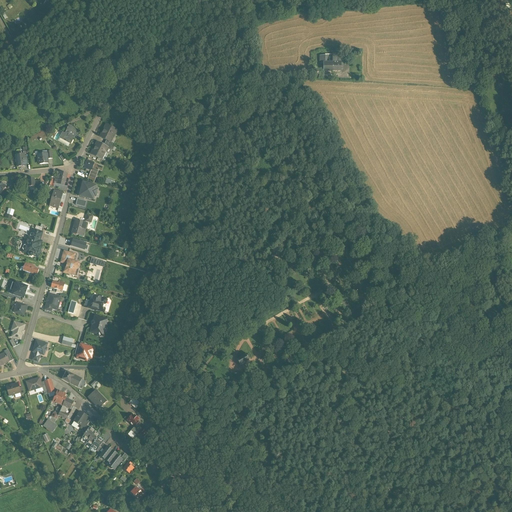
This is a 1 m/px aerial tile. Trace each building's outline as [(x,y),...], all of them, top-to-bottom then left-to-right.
[(341,53),(333,53),(333,61),(341,61),(341,53)] [(341,61),(333,61),(333,63),(333,70),(341,70),(341,61)] [(329,63),(329,62),(325,62),(325,63),(323,63),(323,70),(333,70),(333,63),(329,63)] [(117,131),(106,125),(100,137),(107,140),(111,142),(117,131)] [(79,131),(69,126),(62,140),(71,144),(76,134),(77,135),(79,131)] [(97,142),(91,154),(101,159),(107,148),(108,147),(104,146),(97,142)] [(47,154),(43,155),(42,156),(38,156),(39,161),(40,164),(48,163),(48,159),(47,154)] [(23,155),(16,156),(17,160),(16,161),(16,163),(17,164),(18,167),(25,166),(23,155)] [(95,163),(87,160),(84,167),(91,170),(92,170),(95,163)] [(104,166),(95,163),(92,170),(91,170),(90,173),(97,176),(99,170),(102,171),(104,166)] [(68,174),(60,172),(58,180),(59,180),(66,182),(68,174)] [(97,176),(90,173),(87,181),(94,182),(97,176)] [(35,179),(28,180),(29,188),(35,187),(41,187),(41,182),(35,182),(35,179)] [(97,187),(82,183),(79,197),(93,200),(97,187)] [(41,187),(35,187),(36,196),(47,195),(47,186),(41,187)] [(63,193),(54,190),(50,206),(59,209),(63,193)] [(358,217),(353,210),(349,213),(354,220),(358,217)] [(81,221),(80,221),(79,221),(75,220),(72,233),(83,236),(85,229),(83,228),(85,223),(81,222),(81,221)] [(42,234),(34,231),(31,239),(40,242),(42,234)] [(31,239),(30,239),(28,245),(26,245),(26,246),(24,247),(23,250),(24,251),(24,253),(29,254),(29,255),(30,257),(31,258),(34,257),(34,256),(38,257),(40,252),(38,251),(42,242),(40,242),(31,239)] [(85,244),(73,241),(72,246),(84,250),(85,244)] [(75,255),(64,252),(62,258),(70,260),(71,257),(74,258),(75,255)] [(92,259),(91,264),(103,268),(105,262),(92,259)] [(68,261),(67,265),(66,265),(65,268),(66,268),(65,272),(70,274),(74,275),(76,269),(78,263),(73,262),(70,261),(68,261)] [(36,266),(26,263),(24,272),(33,274),(32,277),(37,279),(39,270),(35,269),(36,266)] [(65,283),(59,282),(58,283),(53,282),(53,283),(52,285),(52,287),(52,288),(53,289),(54,289),(57,290),(63,292),(65,283)] [(21,286),(16,284),(12,296),(24,299),(27,289),(27,288),(21,286)] [(56,296),(49,294),(46,307),(52,309),(53,310),(55,309),(55,307),(57,307),(58,302),(60,302),(61,298),(56,296)] [(96,297),(94,298),(92,303),(91,303),(89,304),(88,308),(104,312),(105,307),(104,305),(106,304),(107,301),(106,300),(103,299),(101,300),(99,299),(98,297),(96,297)] [(68,313),(74,314),(77,303),(72,302),(68,313)] [(22,305),(18,304),(15,313),(25,317),(28,307),(22,305)] [(107,320),(95,317),(94,322),(92,322),(92,324),(93,326),(91,330),(97,332),(97,334),(97,335),(97,336),(99,337),(100,336),(100,335),(103,336),(107,320)] [(25,326),(14,323),(13,328),(15,328),(12,338),(21,340),(23,334),(22,334),(23,332),(25,326)] [(73,341),(63,337),(61,344),(71,347),(73,341)] [(47,345),(36,342),(33,353),(35,353),(34,355),(40,356),(40,355),(44,356),(45,352),(46,352),(47,349),(46,348),(47,345)] [(84,346),(81,345),(78,356),(77,358),(85,361),(86,358),(86,357),(91,359),(94,349),(87,347),(86,348),(84,347),(84,346)] [(14,360),(8,350),(5,352),(6,354),(10,362),(14,360)] [(6,354),(0,356),(0,366),(10,362),(6,354)] [(34,355),(34,354),(32,361),(38,363),(40,356),(34,355)] [(246,357),(240,360),(240,359),(239,360),(240,360),(238,362),(237,361),(236,362),(237,362),(240,367),(240,368),(241,368),(241,367),(243,366),(243,367),(244,366),(243,366),(249,362),(250,363),(250,362),(249,362),(251,361),(248,356),(246,357),(246,356),(246,357)] [(66,372),(62,380),(70,384),(74,376),(66,372)] [(82,380),(74,376),(70,384),(78,388),(82,380)] [(39,379),(27,383),(29,392),(42,387),(41,383),(39,379)] [(54,392),(50,380),(44,382),(47,390),(48,394),(54,392)] [(19,388),(17,384),(7,388),(8,390),(7,393),(9,394),(14,396),(15,393),(17,393),(18,394),(20,393),(19,388)] [(67,396),(58,392),(54,402),(58,404),(58,403),(60,404),(61,403),(64,404),(66,399),(67,396)] [(102,398),(101,399),(95,392),(88,398),(95,405),(96,404),(101,408),(107,403),(102,398)] [(134,398),(130,403),(136,409),(141,404),(134,398)] [(74,403),(66,399),(64,404),(63,406),(67,408),(70,410),(72,406),(74,403)] [(69,416),(67,420),(70,421),(76,408),(72,406),(70,410),(72,410),(69,416)] [(65,414),(60,412),(58,416),(67,420),(69,416),(65,414)] [(84,415),(80,413),(80,414),(78,414),(77,415),(77,417),(74,422),(80,426),(82,427),(85,421),(88,417),(86,417),(87,416),(84,415)] [(134,416),(133,417),(132,416),(127,422),(134,428),(136,426),(139,423),(138,422),(139,421),(134,416)] [(44,427),(53,433),(58,426),(48,420),(44,427)] [(88,424),(85,421),(82,427),(80,426),(79,428),(84,431),(86,427),(88,424)] [(141,430),(136,426),(131,432),(136,436),(141,430)] [(85,435),(83,438),(88,442),(94,433),(94,434),(95,432),(90,428),(89,429),(85,435)] [(94,433),(88,442),(87,443),(92,447),(98,438),(99,437),(94,434),(94,433)] [(46,443),(51,441),(48,434),(43,436),(46,443)] [(98,438),(92,447),(91,448),(96,452),(103,443),(103,442),(98,438)] [(104,451),(100,457),(105,461),(112,451),(111,450),(111,449),(109,449),(107,448),(104,451)] [(112,451),(105,461),(110,464),(116,456),(117,456),(117,455),(116,454),(115,452),(114,452),(112,451)] [(116,456),(110,464),(107,468),(113,473),(121,462),(122,460),(121,459),(117,456),(116,456)] [(132,465),(128,462),(123,469),(130,475),(134,469),(131,467),(132,465)] [(140,492),(136,489),(131,494),(138,502),(144,496),(143,496),(145,494),(142,490),(140,492)]
